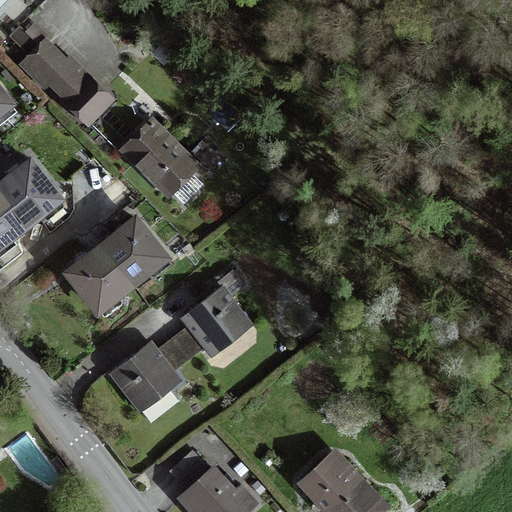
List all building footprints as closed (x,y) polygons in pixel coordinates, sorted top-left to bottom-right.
[(20,61),(45,86),(50,82),(64,96),(63,97),(87,122),(110,100),(72,64),(48,41),(52,37),(35,20),(26,30),(21,25),(10,35),(28,53),(20,61)] [(11,81),(14,78),(5,68),(2,71),(11,81)] [(0,114),(18,100),(0,76),(0,114)] [(192,171),(200,162),(169,132),(154,116),(122,148),(170,195),(172,192),(183,202),(203,182),(192,171)] [(0,245),(60,199),(29,159),(17,169),(0,181),(0,245)] [(70,269),(101,308),(167,257),(136,218),(107,241),(94,251),(70,269)] [(217,279),(220,283),(179,315),(186,324),(204,347),(211,355),(220,348),(226,356),(251,337),(245,329),(254,322),(235,296),(244,289),(242,286),(246,283),(233,266),(217,279)] [(159,346),(176,368),(204,347),(186,324),(159,346)] [(170,387),(183,377),(176,368),(159,346),(152,337),(109,370),(141,411),(142,410),(151,421),(179,399),(170,387)] [(302,474),(297,479),(327,511),(380,511),(391,503),(335,443),(302,474)] [(191,479),(207,465),(203,461),(205,459),(201,455),(203,453),(198,448),(196,450),(193,446),(169,468),(182,481),(188,476),(191,479)] [(214,458),(207,465),(191,479),(176,493),(193,511),(251,511),(252,511),(249,508),(259,498),(241,479),(237,483),(214,458)] [(233,467),(240,476),(249,468),(241,460),(233,467)] [(260,492),(266,487),(258,479),(252,484),(260,492)]
